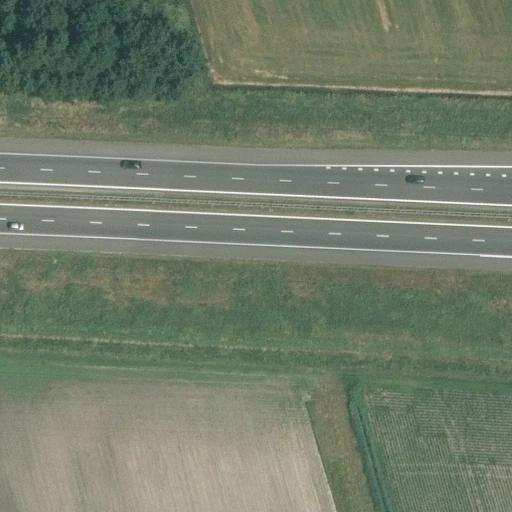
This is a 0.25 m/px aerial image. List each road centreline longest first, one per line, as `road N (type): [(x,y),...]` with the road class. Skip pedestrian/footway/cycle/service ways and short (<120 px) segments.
road 1 (motorway): [(511,192),(0,170)]
road 2 (motorway): [(0,221),(511,243)]
